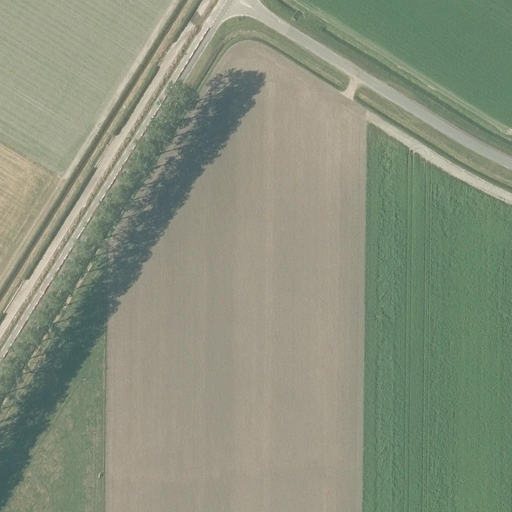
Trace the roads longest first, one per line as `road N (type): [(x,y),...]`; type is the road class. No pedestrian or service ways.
road 1 (secondary): [(0,364),(225,2)]
road 2 (track): [(0,283),(178,0)]
road 3 (unclassified): [(511,164),(256,10)]
